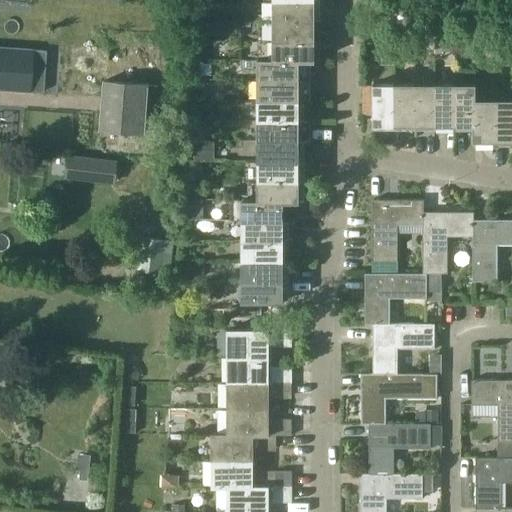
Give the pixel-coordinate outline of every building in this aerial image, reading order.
[(315,19),(315,0),(296,0),(273,0),(274,19),(315,19)] [(217,3),(204,3),(204,17),(217,17),(217,3)] [(315,40),(315,19),(274,19),(273,40),(315,40)] [(204,21),(204,34),(216,34),(216,21),(204,21)] [(315,61),(315,40),(273,40),(273,41),(264,41),(264,59),(273,59),(273,60),(300,60),(300,61),(315,61)] [(395,44),(382,45),(382,64),(395,64),(395,44)] [(0,87),(42,91),(45,50),(32,50),(32,48),(0,46),(0,87)] [(300,80),(300,61),(300,60),(273,60),(273,59),(264,59),(258,59),(258,60),(244,60),(244,72),(258,72),(258,79),(300,80)] [(300,100),(300,80),(258,79),(258,100),(300,100)] [(104,80),(100,129),(146,132),(149,83),(104,80)] [(374,125),(396,125),(396,84),(374,84),(374,125)] [(396,125),(416,125),(416,84),(396,84),(396,125)] [(416,125),(436,125),(436,84),(416,84),(416,125)] [(436,125),(457,125),(456,84),(436,84),(436,125)] [(457,125),(474,125),(476,125),(475,99),(476,99),(476,84),(456,84),(457,125)] [(474,140),(496,140),(496,99),(476,99),(475,99),(476,125),(474,125),(474,140)] [(496,140),(511,140),(511,99),(496,99),(496,140)] [(300,122),(300,100),(258,100),(258,122),(300,122)] [(206,139),(207,122),(196,121),(195,139),(206,139)] [(258,122),(258,141),(300,142),(300,122),(258,122)] [(258,141),(258,162),(301,162),(300,142),(258,141)] [(207,142),(195,142),(195,159),(207,159),(207,142)] [(63,175),(112,181),(114,161),(65,154),(63,175)] [(301,182),(301,162),(258,162),(258,181),(301,182)] [(301,202),(301,182),(258,181),(258,200),(258,201),(284,200),(284,202),(301,202)] [(198,185),(188,185),(188,199),(198,199),(198,185)] [(203,218),(204,199),(186,199),(186,218),(203,218)] [(230,221),(243,221),(284,221),(284,202),(284,200),(258,201),(258,200),(230,200),(230,221)] [(398,224),(422,224),(423,224),(423,212),(424,212),(424,200),(373,200),(373,261),(395,261),(398,261),(398,224)] [(474,212),(424,212),(423,212),(423,224),(422,224),(422,273),(447,273),(447,236),(472,236),(473,220),(474,220),(474,212)] [(511,220),(474,220),(473,220),(472,236),(472,280),(497,280),(497,244),(511,243),(511,220)] [(284,242),(284,221),(243,221),(243,241),(284,242)] [(162,239),(143,238),(141,270),(161,271),(161,269),(172,269),(172,243),(162,239)] [(284,261),(284,242),(243,241),(242,260),(284,261)] [(284,281),(284,261),(242,260),(242,281),(284,281)] [(373,261),(373,273),(395,273),(395,261),(373,261)] [(203,264),(187,264),(187,277),(203,277),(203,264)] [(365,324),(373,324),(389,323),(389,298),(426,299),(426,291),(426,280),(426,274),(395,273),(373,273),(365,273),(365,324)] [(426,280),(426,291),(442,291),(442,280),(426,280)] [(284,302),(284,281),(242,281),(242,302),(284,302)] [(442,301),(442,292),(429,292),(429,301),(442,301)] [(242,304),(242,316),(256,317),(256,304),(242,304)] [(373,324),(373,373),(397,374),(397,373),(397,348),(434,348),(434,323),(389,323),(373,324)] [(269,330),(228,329),(227,357),(269,357),(269,343),(292,343),(292,331),(269,331),(269,330)] [(227,383),(291,383),(291,371),(268,371),(269,357),(227,357),(227,383)] [(373,373),(361,373),(361,425),(369,425),(369,424),(385,424),(385,423),(385,399),(438,399),(438,373),(430,373),(422,373),(397,373),(397,374),(373,373)] [(511,441),(511,379),(471,380),(471,405),(497,405),(497,442),(511,441)] [(291,395),(291,383),(227,383),(227,409),(268,409),(268,395),(291,395)] [(125,385),(124,405),(135,405),(137,386),(125,385)] [(268,409),(227,409),(227,434),(227,435),(275,435),(275,436),(291,436),(291,420),(274,420),(274,424),(268,424),(268,409)] [(426,423),(430,423),(438,423),(438,410),(426,410),(426,411),(426,423)] [(123,420),(123,432),(136,433),(136,420),(123,420)] [(393,475),(393,474),(393,449),(430,449),(430,444),(430,426),(430,423),(426,423),(385,423),(385,424),(369,424),(369,425),(369,474),(393,475)] [(185,435),(185,425),(171,425),(171,435),(185,435)] [(430,426),(430,444),(441,444),(441,426),(430,426)] [(227,435),(227,434),(211,434),(211,462),(252,462),(252,448),(275,448),(275,436),(275,435),(227,435)] [(511,458),(476,458),(476,508),(500,508),(500,483),(511,482),(511,458)] [(252,462),(211,462),(211,488),(227,489),(227,487),(275,488),(275,487),(291,487),(291,475),(275,475),(275,476),(252,476),(252,462)] [(89,471),(81,470),(80,479),(88,480),(89,471)] [(360,511),(384,511),(385,498),(422,498),(422,490),(433,490),(433,474),(393,474),(393,475),(369,474),(361,474),(360,511)] [(179,486),(179,475),(162,475),(161,486),(179,486)] [(227,487),(227,489),(227,511),(267,511),(268,500),(291,500),(291,487),(275,487),(275,488),(227,487)]
